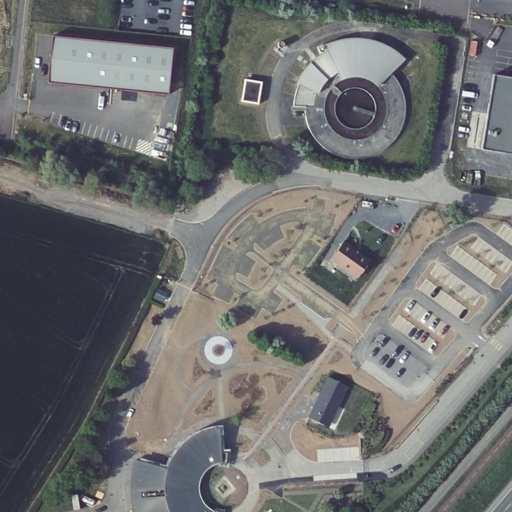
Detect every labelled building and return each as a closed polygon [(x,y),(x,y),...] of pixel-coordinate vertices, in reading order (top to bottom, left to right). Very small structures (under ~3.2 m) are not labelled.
[(173,48),(52,36),(47,83),(168,95),(173,48)] [(511,77),(494,75),(481,150),(511,154),(511,77)] [(258,79),(242,76),(239,97),(255,100),(258,79)] [(365,266),(352,255),(352,253),(341,244),(327,261),(353,282),(365,266)] [(330,438),(353,396),(331,384),(308,427),(330,438)] [(171,466),(145,460),(143,469),(141,481),(141,493),(143,505),(144,511),(221,511),(216,511),(209,506),(203,498),(201,488),(202,480),(207,472),(212,467),(220,464),(229,463),(230,452),(225,451),(225,425),(218,426),(210,428),(202,431),(195,435),(188,441),(183,446),(178,453),(174,461),(171,466)] [(144,511),(143,505),(141,493),(141,481),(143,469),(145,460),(138,458),(135,467),(133,480),(133,494),(134,500),(136,511),(144,511)]
